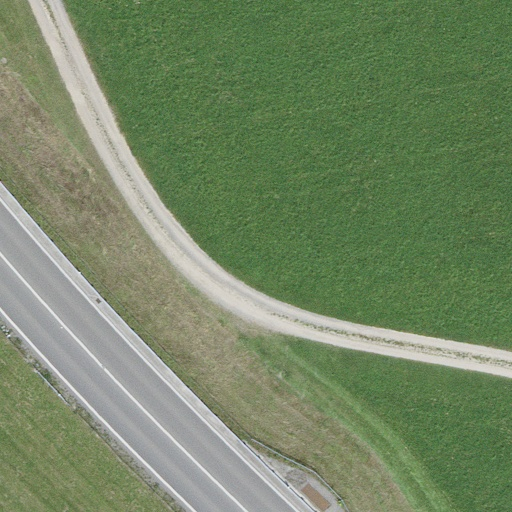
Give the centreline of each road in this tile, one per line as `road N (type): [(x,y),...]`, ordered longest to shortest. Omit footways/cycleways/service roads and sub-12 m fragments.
road 1 (track): [(46,0),(145,220),(198,277),(259,316),(511,368)]
road 2 (trunk): [(0,254),(245,511)]
